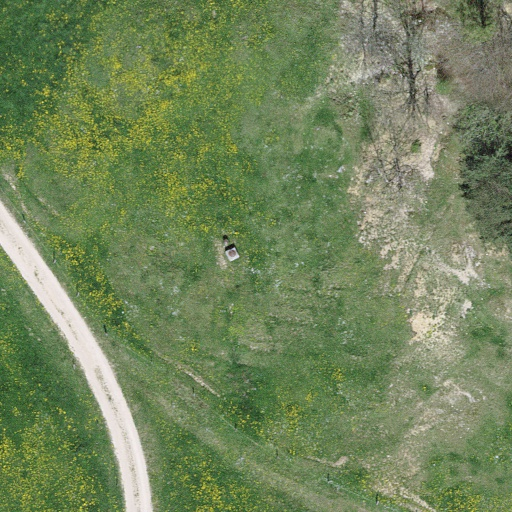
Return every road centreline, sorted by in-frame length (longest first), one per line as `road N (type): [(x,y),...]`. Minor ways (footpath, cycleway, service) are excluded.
road 1 (track): [(94,368),(355,511)]
road 2 (track): [(0,221),(94,368)]
road 3 (track): [(94,368),(122,440),(134,511)]
